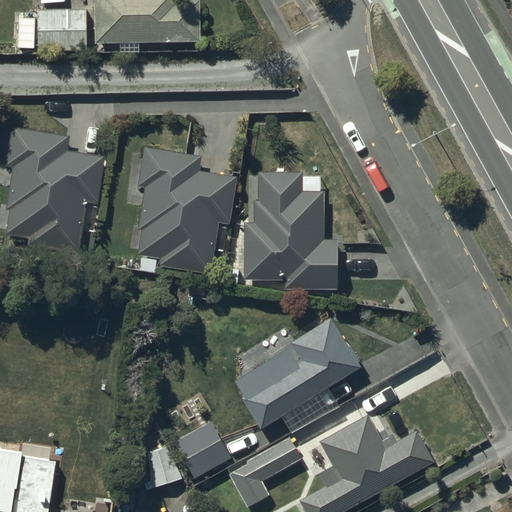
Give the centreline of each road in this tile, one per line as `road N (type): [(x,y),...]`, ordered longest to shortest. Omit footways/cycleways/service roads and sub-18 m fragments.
road 1 (residential): [(511,387),(329,51),(359,0)]
road 2 (trunk): [(428,0),(511,150)]
